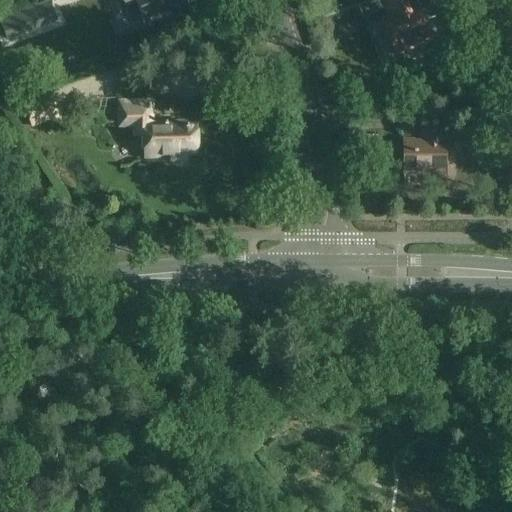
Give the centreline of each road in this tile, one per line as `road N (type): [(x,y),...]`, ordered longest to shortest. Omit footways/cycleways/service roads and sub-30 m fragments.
road 1 (secondary): [(317,272),(0,279)]
road 2 (tertiary): [(317,272),(320,158),(270,0)]
road 3 (secondary): [(511,276),(317,272)]
